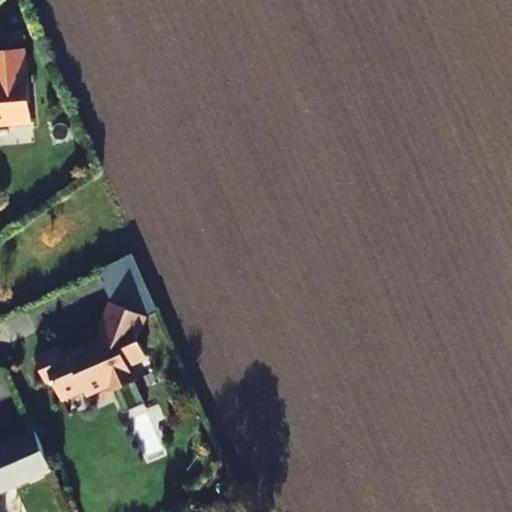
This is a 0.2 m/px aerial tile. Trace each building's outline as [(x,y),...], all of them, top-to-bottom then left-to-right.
[(17,33),(0,34),(0,35),(1,47),(19,46),(17,33)] [(0,121),(6,121),(6,125),(31,123),(24,48),(0,50),(0,121)] [(133,252),(98,268),(111,301),(144,315),(157,309),(133,252)] [(59,348),(35,358),(43,376),(50,373),(61,397),(83,388),(85,393),(110,383),(113,391),(135,381),(127,363),(145,356),(133,326),(141,323),(144,315),(111,301),(102,323),(105,324),(99,340),(62,356),(59,348)] [(0,511),(3,511),(0,504),(0,489),(51,466),(35,430),(0,444),(0,511)]
